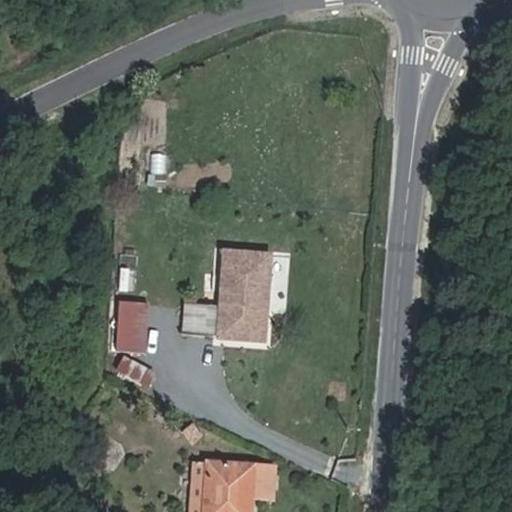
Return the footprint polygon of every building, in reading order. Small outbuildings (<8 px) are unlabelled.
[(264,342),(271,256),(225,253),(218,339),(264,342)] [(134,326),(137,292),(115,289),(113,326),(119,326),(118,347),(132,347),(131,351),(141,352),(143,326),(134,326)] [(213,337),(215,307),(194,306),(195,300),(185,300),(183,335),(213,337)] [(154,375),(123,358),(117,369),(147,387),(154,375)] [(250,511),(252,496),(272,497),(274,468),(208,463),(208,466),(204,511),(250,511)] [(204,511),(208,466),(193,465),(190,511),(204,511)]
